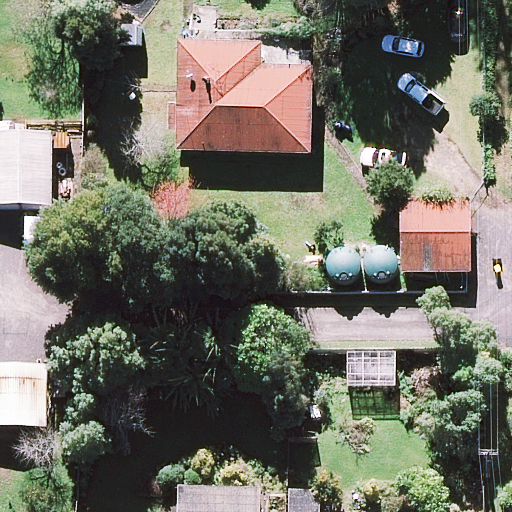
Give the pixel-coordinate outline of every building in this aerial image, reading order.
[(178,96),(169,96),(168,123),(177,123),(176,142),(309,147),(312,62),(275,60),(276,37),(180,33),(178,96)] [(0,207),(52,207),(52,132),(0,131),(0,207)] [(460,196),(396,196),(395,272),(459,272),(460,196)] [(0,426),(47,427),(49,365),(0,363),(0,426)] [(311,511),(312,491),(172,486),(171,511),(311,511)]
